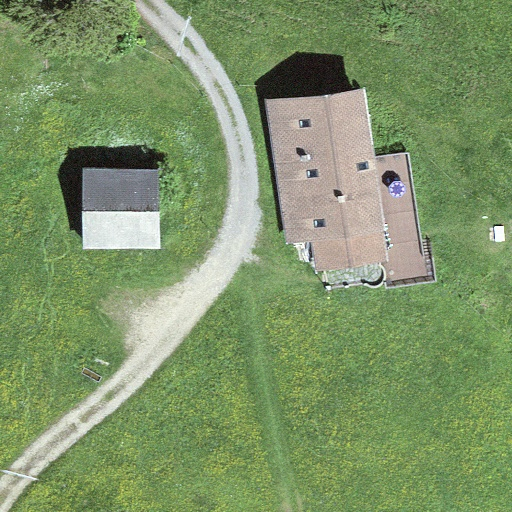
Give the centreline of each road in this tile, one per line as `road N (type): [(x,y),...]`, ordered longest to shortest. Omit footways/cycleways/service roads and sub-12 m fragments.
road 1 (track): [(236,253),(127,384),(17,471),(0,507)]
road 2 (track): [(147,0),(184,38),(237,121),(248,191),(236,253)]
road 3 (track): [(293,511),(236,253)]
